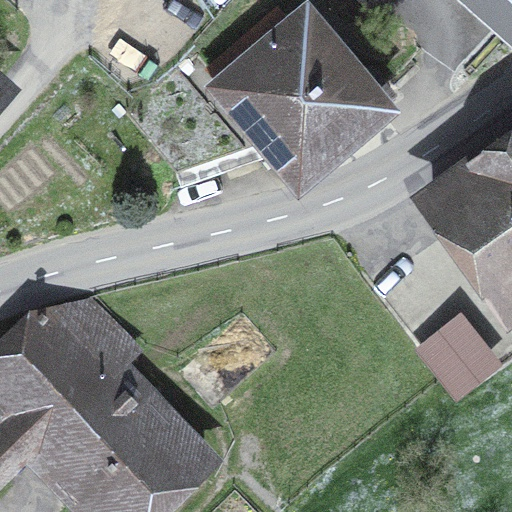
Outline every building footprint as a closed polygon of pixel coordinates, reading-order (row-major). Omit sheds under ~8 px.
[(379,106),(291,0),(289,0),(209,66),(192,47),(121,111),(170,171),(267,142),(296,176),(379,106)] [(511,0),(500,0),(511,10),(511,0)] [(511,143),(431,200),(504,304),(511,298),(511,143)] [(0,469),(34,437),(105,511),(133,511),(187,460),(97,365),(125,338),(86,297),(40,308),(0,345),(0,469)] [(457,416),(501,385),(460,329),(416,360),(457,416)]
